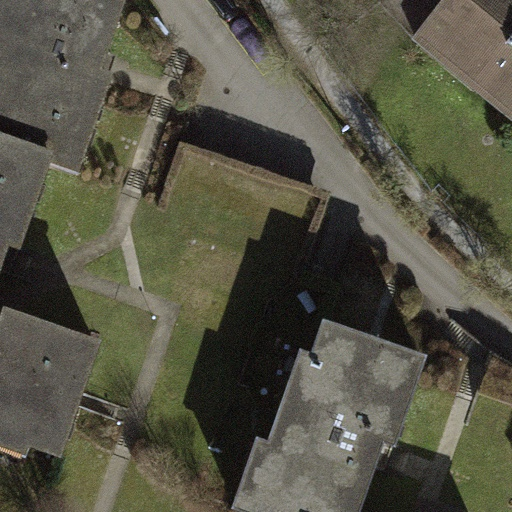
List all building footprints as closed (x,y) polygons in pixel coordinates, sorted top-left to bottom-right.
[(97,21),(42,0),(0,0),(0,137),(74,167),(100,99),(72,88),(97,21)] [(511,0),(446,0),(415,39),(511,115),(511,0)] [(53,159),(0,138),(0,239),(19,247),(53,159)] [(0,325),(0,415),(27,426),(58,348),(0,325)] [(427,360),(330,326),(318,359),(307,355),(275,449),(266,446),(245,507),(261,511),(361,511),(387,439),(398,443),(427,360)]
